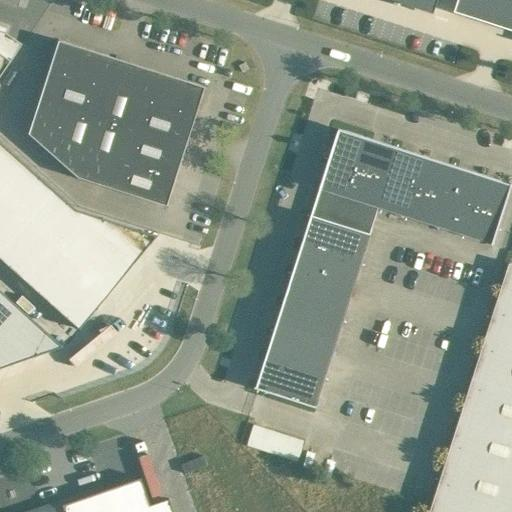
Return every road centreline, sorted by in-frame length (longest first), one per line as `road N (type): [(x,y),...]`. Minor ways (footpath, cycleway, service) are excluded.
road 1 (unclassified): [(293,37),(198,338),(178,378),(0,447)]
road 2 (unclassified): [(293,37),(511,108)]
road 3 (unclassified): [(178,0),(293,37)]
